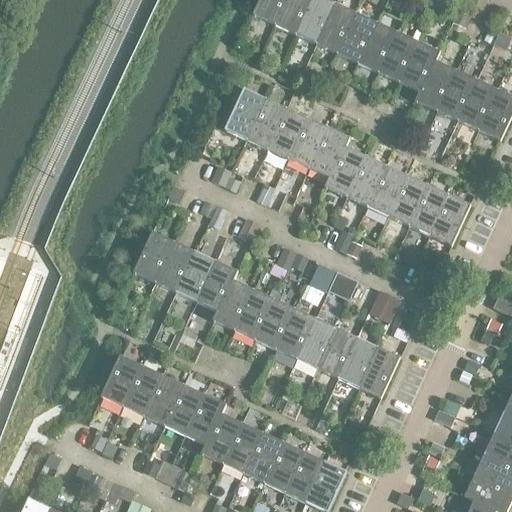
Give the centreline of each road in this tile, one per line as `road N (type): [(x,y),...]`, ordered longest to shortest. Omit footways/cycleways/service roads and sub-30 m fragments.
road 1 (residential): [(462,317),(178,182)]
road 2 (residential): [(375,511),(462,317)]
road 3 (residential): [(185,511),(54,443)]
